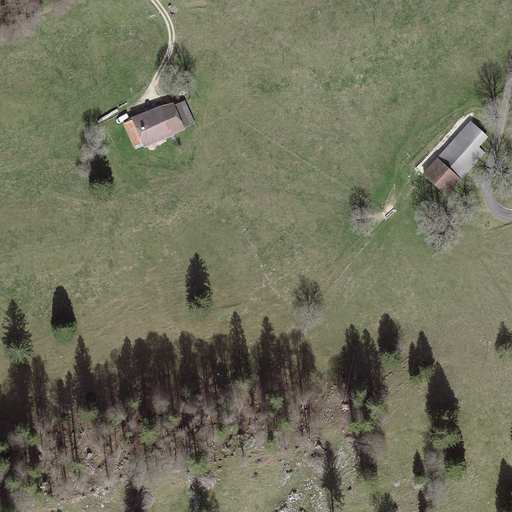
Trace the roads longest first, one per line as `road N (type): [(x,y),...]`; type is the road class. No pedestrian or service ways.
road 1 (unclassified): [(511,64),(486,184),(492,204),(511,214)]
road 2 (track): [(137,109),(171,41),(154,0)]
